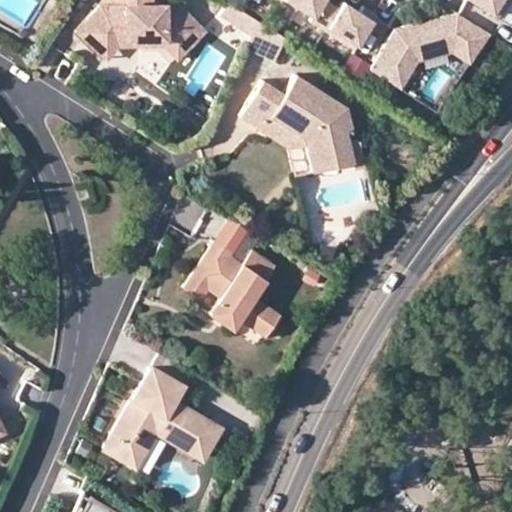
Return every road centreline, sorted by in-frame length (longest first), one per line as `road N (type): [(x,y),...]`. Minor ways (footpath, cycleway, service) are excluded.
road 1 (tertiary): [(511,140),(417,253),(354,347),(282,511)]
road 2 (residential): [(0,78),(67,110),(154,174),(154,205),(133,256),(113,290),(80,314)]
road 3 (residential): [(0,86),(33,130),(66,203),(80,314)]
road 4 (residential): [(80,314),(65,395),(16,511)]
